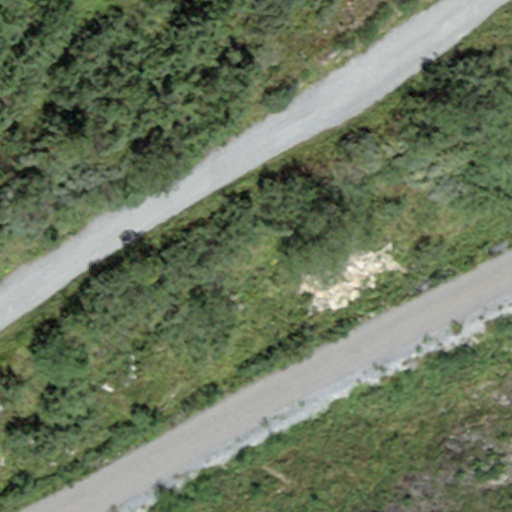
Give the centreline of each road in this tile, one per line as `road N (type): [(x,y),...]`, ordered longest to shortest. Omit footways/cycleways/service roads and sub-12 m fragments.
road 1 (unclassified): [(0,332),(511,14)]
road 2 (unclassified): [(62,511),(511,274)]
